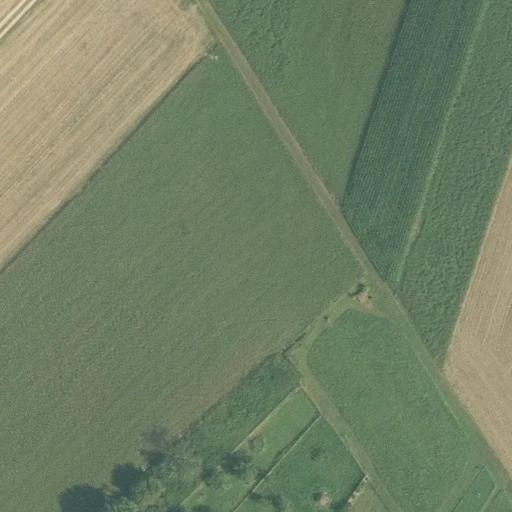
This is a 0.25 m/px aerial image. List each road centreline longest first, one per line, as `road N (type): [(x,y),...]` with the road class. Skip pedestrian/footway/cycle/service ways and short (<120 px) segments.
road 1 (track): [(194,0),(443,389)]
road 2 (track): [(511,497),(443,389)]
